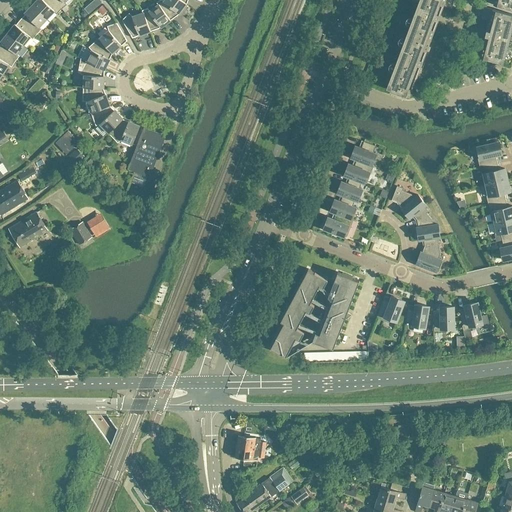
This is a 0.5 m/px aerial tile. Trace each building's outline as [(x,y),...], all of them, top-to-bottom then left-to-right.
[(61,9),(53,0),(37,0),(32,5),(47,19),(54,11),(57,14),(61,9)] [(66,0),(53,0),(61,9),(67,4),(64,1),(66,0)] [(179,14),(187,4),(186,3),(181,0),(164,0),(164,1),(162,0),(159,0),(156,2),(158,5),(159,4),(170,19),(171,20),(179,14)] [(440,15),(443,7),(443,6),(427,0),(419,0),(416,9),(439,17),(440,15)] [(454,0),(427,0),(443,6),(443,5),(451,8),(454,0)] [(511,9),(511,0),(485,0),(485,2),(511,9)] [(89,4),(84,8),(85,9),(89,13),(94,9),(89,4)] [(159,4),(158,5),(150,11),(148,8),(142,10),(143,13),(143,12),(150,30),(151,31),(161,27),(171,20),(170,19),(159,4)] [(47,19),(32,5),(25,13),(25,14),(20,19),(37,34),(42,29),(39,26),(47,19)] [(511,27),(511,14),(484,7),(481,18),(489,20),(489,21),(511,27)] [(438,21),(439,17),(416,9),(412,20),(435,28),(438,21)] [(143,12),(143,13),(133,16),(129,13),(122,20),(132,38),(133,37),(151,31),(150,30),(143,12)] [(37,34),(20,19),(16,25),(15,24),(8,33),(24,45),(30,37),(33,39),(37,34)] [(431,40),(435,28),(412,20),(408,31),(431,40)] [(510,39),(511,30),(511,27),(489,21),(487,30),(486,30),(486,33),(510,39)] [(127,41),(117,23),(107,26),(109,30),(100,37),(100,38),(112,52),(112,53),(127,41)] [(427,50),(431,40),(408,31),(404,43),(429,52),(429,51),(427,50)] [(17,53),(24,45),(8,33),(1,42),(2,42),(0,44),(0,49),(15,61),(20,55),(17,53)] [(507,51),(510,39),(486,33),(485,36),(483,45),(507,51)] [(112,52),(100,38),(100,37),(89,47),(92,50),(87,60),(87,61),(104,69),(103,69),(104,70),(112,53),(112,52)] [(384,38),(382,44),(390,46),(392,40),(384,38)] [(425,63),(429,52),(404,43),(399,54),(425,63)] [(503,63),(507,51),(483,45),(480,57),(503,63)] [(12,67),(15,61),(0,49),(0,71),(3,74),(9,65),(12,67)] [(60,52),(55,66),(62,68),(66,54),(60,52)] [(420,74),(425,63),(399,54),(398,57),(395,65),(420,74)] [(103,69),(104,69),(87,61),(87,60),(86,60),(81,58),(78,72),(80,73),(84,75),(84,86),(84,87),(102,88),(104,88),(104,70),(103,69)] [(48,64),(43,70),(47,73),(52,67),(48,64)] [(419,77),(420,74),(395,65),(391,76),(414,85),(417,76),(419,77)] [(409,96),(413,86),(414,85),(391,76),(387,88),(409,96)] [(110,105),(104,88),(102,88),(84,87),(84,86),(83,86),(83,101),(87,101),(91,111),(91,112),(109,105),(109,106),(110,105)] [(123,119),(110,105),(109,106),(109,105),(91,112),(91,111),(91,112),(96,125),(100,124),(108,132),(122,119),(123,119)] [(132,144),(140,126),(123,119),(122,119),(108,132),(107,132),(118,143),(121,139),(132,144)] [(150,177),(166,135),(144,127),(143,129),(141,128),(142,128),(143,129),(128,169),(150,177)] [(79,142),(74,137),(72,135),(68,131),(59,139),(70,151),(79,142)] [(501,154),(498,140),(490,142),(490,144),(475,147),(480,166),(497,162),(495,155),(501,154)] [(373,152),(376,146),(364,141),(361,148),(356,145),(351,157),(357,159),(374,166),(374,165),(372,164),(376,153),(373,152)] [(83,156),(76,149),(65,160),(69,164),(72,161),(75,164),(83,156)] [(91,158),(84,165),(91,172),(98,164),(91,158)] [(367,183),(374,166),(357,159),(354,165),(349,163),(344,175),(350,177),(362,182),(362,181),(367,183)] [(507,180),(505,168),(498,170),(497,162),(480,166),(480,167),(485,166),(487,172),(484,173),(486,184),(507,180)] [(27,176),(24,170),(18,174),(21,179),(27,176)] [(475,179),(481,177),(478,170),(472,173),(475,179)] [(389,171),(386,178),(392,180),(395,173),(389,171)] [(359,188),(362,182),(350,177),(348,183),(342,181),(338,192),(343,195),(355,199),(358,200),(362,189),(359,188)] [(28,198),(17,180),(0,190),(0,213),(1,215),(28,198)] [(505,200),(504,193),(510,191),(507,180),(486,184),(484,185),(488,204),(505,200)] [(409,218),(426,204),(418,194),(414,197),(411,194),(402,190),(403,188),(397,186),(392,199),(398,201),(402,207),(401,208),(409,218)] [(352,206),(355,199),(343,195),(341,201),(335,199),(331,210),(336,212),(336,213),(353,219),(358,208),(352,206)] [(511,217),(511,205),(507,207),(505,200),(488,204),(492,222),(511,217)] [(440,236),(438,224),(433,225),(433,220),(427,213),(429,211),(425,206),(426,205),(426,204),(409,218),(413,215),(417,220),(418,227),(417,227),(419,240),(440,236)] [(378,218),(381,211),(373,209),(371,215),(378,218)] [(48,230),(37,212),(9,228),(20,247),(48,230)] [(346,237),(353,219),(336,213),(334,219),(328,217),(324,228),(346,237)] [(86,223),(94,239),(110,231),(101,215),(86,223)] [(511,217),(492,222),(495,234),(494,234),(496,241),(502,240),(511,237),(511,217)] [(92,237),(82,222),(70,229),(80,245),(92,237)] [(439,259),(441,253),(438,237),(440,237),(440,236),(419,240),(424,239),(425,245),(422,252),(421,252),(416,264),(438,272),(443,260),(439,259)] [(511,237),(502,240),(504,247),(501,248),(503,260),(511,257),(511,237)] [(310,302),(320,284),(324,287),(328,279),(308,268),(295,294),(310,302)] [(340,282),(327,314),(344,321),(359,280),(338,272),(334,280),(340,282)] [(297,328),(306,310),(310,312),(314,304),(310,302),(295,294),(281,319),(297,328)] [(397,321),(404,301),(392,296),(390,302),(383,299),(377,316),(384,319),(385,317),(397,321)] [(465,305),(466,311),(459,312),(463,330),(489,324),(487,315),(481,316),(477,302),(465,305)] [(425,327),(429,306),(416,304),(415,310),(408,309),(406,321),(413,322),(412,325),(425,327)] [(454,330),(453,306),(440,307),(441,313),(433,313),(434,331),(454,330)] [(316,332),(312,340),(333,348),(344,321),(327,314),(320,334),(316,332)] [(286,356),(296,337),(300,339),(304,332),(297,328),(281,319),(281,320),(284,322),(270,347),(286,356)] [(261,439),(239,435),(237,446),(272,452),(273,443),(260,441),(261,439)] [(272,452),(237,446),(235,458),(251,460),(252,458),(258,459),(263,459),(263,456),(271,457),(272,452)] [(243,511),(249,511),(293,481),(283,467),(248,492),(249,494),(237,502),(243,511)] [(494,492),(497,483),(489,481),(486,490),(494,492)] [(396,496),(405,499),(407,493),(381,486),(378,497),(395,502),(396,496)] [(429,506),(434,489),(422,486),(415,511),(417,511),(420,511),(423,504),(429,506)] [(303,489),(295,495),(299,501),(301,499),(304,503),(311,499),(303,489)] [(438,511),(445,493),(434,489),(429,506),(435,508),(433,511),(438,511)] [(449,511),(450,511),(456,496),(445,493),(438,511),(444,511),(445,511),(449,511)] [(291,496),(282,502),(287,509),(296,503),(291,496)] [(462,511),(467,499),(456,496),(450,511),(462,511)] [(511,497),(505,496),(502,507),(511,509),(511,497)] [(393,508),(395,502),(378,497),(375,508),(387,511),(401,511),(402,511),(393,508)] [(475,511),(478,502),(467,499),(462,511),(475,511)]
